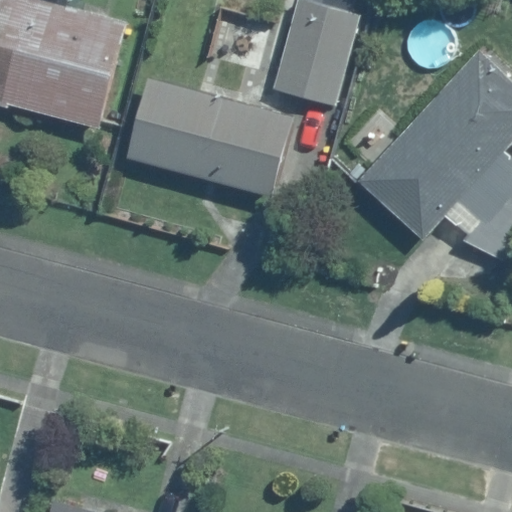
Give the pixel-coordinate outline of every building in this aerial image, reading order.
[(123,28),(21,0),(0,0),(0,110),(3,111),(4,107),(95,132),(123,28)] [(305,0),(301,0),(279,88),(341,104),(366,0),(325,0),(324,5),(305,0)] [(511,69),(486,45),(363,175),(360,179),(424,239),(511,146),(511,69)] [(150,76),(131,157),(277,192),(296,112),(150,76)] [(97,511),(54,500),(50,511),(97,511)]
